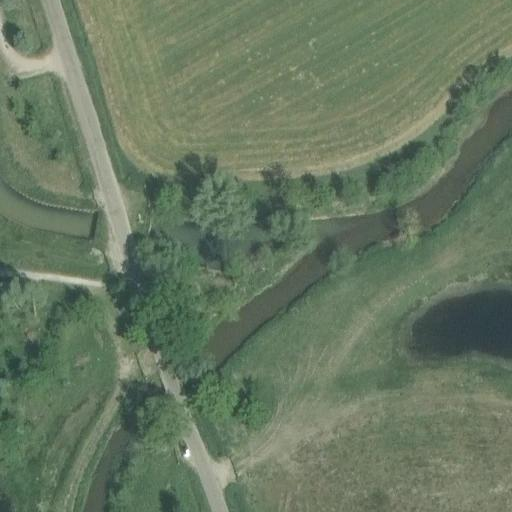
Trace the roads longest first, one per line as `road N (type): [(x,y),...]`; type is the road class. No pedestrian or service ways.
road 1 (unclassified): [(218,511),(49,0)]
road 2 (track): [(162,350),(196,319),(200,295),(188,281),(137,275)]
